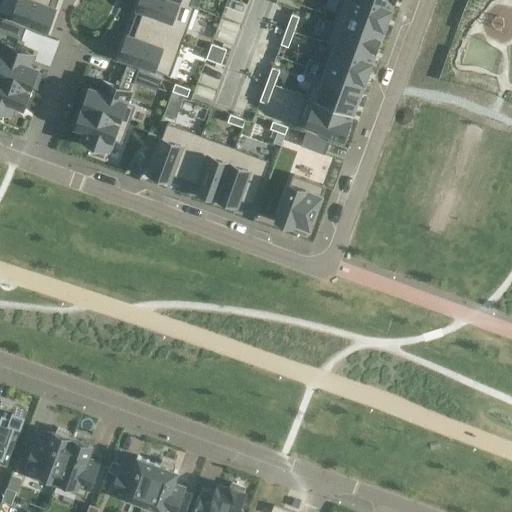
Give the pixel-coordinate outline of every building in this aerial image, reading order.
[(1,0),(0,5),(0,14),(48,32),(56,10),(50,8),(52,0),(1,0)] [(171,0),(140,0),(137,10),(143,12),(138,26),(182,42),(195,8),(190,7),(171,0)] [(341,0),(333,24),(359,33),(363,21),(384,29),(389,15),(392,9),(367,0),(341,0)] [(367,0),(392,9),(394,0),(367,0)] [(292,14),(286,29),(294,32),(300,17),(292,14)] [(2,20),(0,25),(0,33),(22,41),(26,29),(2,20)] [(332,27),(325,45),(330,47),(330,46),(373,61),(384,29),(363,21),(359,33),(333,24),(332,27)] [(127,37),(119,58),(170,76),(182,42),(138,26),(133,39),(127,37)] [(286,29),(281,45),(288,48),(294,32),(286,29)] [(212,44),(209,51),(224,57),(227,49),(212,44)] [(0,56),(0,77),(31,89),(32,88),(37,72),(38,70),(29,67),(33,56),(5,46),(1,57),(0,56)] [(319,78),(318,79),(339,86),(344,74),(365,82),(373,61),(330,46),(330,47),(319,78)] [(209,51),(206,59),(221,65),(224,57),(209,51)] [(272,67),(267,83),(274,85),(280,70),(272,67)] [(138,70),(133,83),(157,91),(162,79),(138,70)] [(314,76),(306,98),(353,115),(365,82),(344,74),(339,86),(318,79),(319,78),(314,76)] [(0,77),(0,112),(5,114),(11,116),(15,105),(24,108),(31,89),(0,77)] [(89,89),(82,108),(129,124),(136,106),(127,102),(131,91),(129,91),(103,81),(99,92),(89,89)] [(267,83),(260,101),(267,104),(274,85),(267,83)] [(175,84),(172,92),(188,97),(190,89),(175,84)] [(305,100),(297,122),(319,130),(344,139),(352,117),(353,115),(306,98),(305,100)] [(82,108),(75,127),(85,131),(81,142),(109,152),(113,141),(122,144),(129,124),(82,108)] [(230,114),(227,122),(243,128),(246,120),(230,114)] [(273,121),(270,129),(286,135),(289,127),(273,121)] [(152,165),(148,174),(170,182),(172,176),(185,181),(201,136),(167,124),(152,165)] [(149,132),(144,144),(152,147),(157,135),(149,132)] [(305,133),(301,146),(325,154),(329,142),(305,133)] [(201,136),(185,181),(198,185),(196,191),(217,199),(236,148),(201,136)] [(236,148),(217,199),(237,206),(239,201),(252,206),(253,206),(255,201),(269,160),(236,148)] [(285,196),(277,220),(293,225),(294,223),(296,224),(308,228),(310,229),(325,187),(293,175),(285,196)] [(0,401),(0,402),(0,459),(8,462),(27,411),(0,401)] [(36,441),(24,474),(55,485),(72,439),(69,438),(70,433),(57,428),(55,433),(51,431),(47,445),(36,441)] [(72,439),(55,485),(86,496),(98,463),(87,459),(92,446),(72,439)] [(122,465),(112,492),(143,504),(157,463),(137,456),(132,469),(122,465)] [(157,463),(143,504),(165,511),(174,511),(183,487),(173,483),(177,470),(174,468),(175,464),(162,459),(160,464),(157,463)] [(200,495),(193,511),(242,511),(243,510),(238,508),(245,491),(244,491),(245,488),(232,483),(230,486),(230,485),(228,489),(219,486),(214,500),(200,495)] [(7,488),(2,501),(11,504),(16,492),(7,488)]
